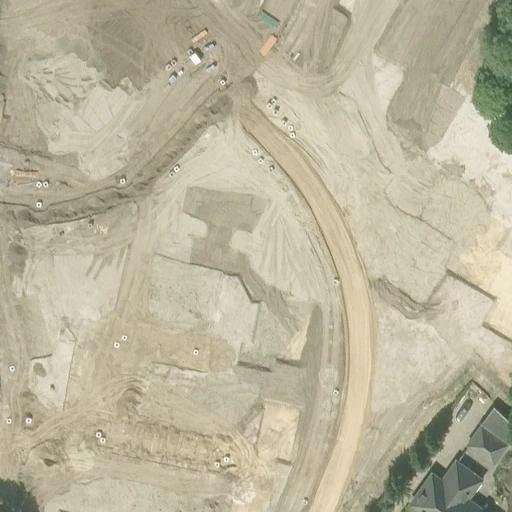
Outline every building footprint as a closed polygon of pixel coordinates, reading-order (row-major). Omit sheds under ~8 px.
[(380,0),(339,0),(338,3),(360,16),(354,26),(375,39),(382,27),(374,22),(385,3),(380,0)] [(344,61),(330,84),(370,107),(383,84),(344,61)] [(383,62),(376,74),(398,87),(405,75),(383,62)] [(399,174),(386,196),(405,208),(404,209),(405,210),(427,173),(408,162),(413,153),(401,146),(388,167),(399,174)] [(427,173),(405,210),(426,222),(440,198),(451,204),(463,183),(451,176),(446,184),(427,173)] [(463,206),(450,228),(462,235),(475,213),(463,206)] [(477,222),(449,268),(472,281),(500,235),(477,222)] [(126,255),(124,266),(132,268),(134,256),(126,255)] [(153,260),(151,268),(163,271),(165,263),(153,260)] [(165,263),(163,271),(175,273),(176,265),(165,263)] [(509,290),(489,323),(511,337),(511,336),(511,263),(510,263),(498,284),(509,290)] [(190,268),(189,276),(200,279),(202,271),(190,268)] [(202,271),(200,279),(212,281),(214,273),(202,271)] [(121,279),(113,318),(132,322),(141,284),(121,279)] [(141,284),(132,322),(151,326),(159,288),(141,284)] [(159,288),(151,326),(159,327),(170,330),(178,292),(159,288)] [(178,292),(170,330),(178,331),(189,334),(197,296),(178,292)] [(197,296),(189,334),(208,338),(216,300),(197,296)] [(155,359),(153,367),(165,369),(166,361),(155,359)] [(166,361),(165,369),(176,372),(178,364),(166,361)] [(192,367),(190,375),(202,377),(204,369),(192,367)] [(204,369),(202,377),(214,380),(216,372),(204,369)] [(233,376),(231,388),(239,389),(241,377),(233,376)] [(241,377),(239,389),(247,391),(249,379),(241,377)] [(141,382),(133,420),(153,424),(161,386),(141,382)] [(161,386),(153,424),(172,428),(180,390),(161,386)] [(180,390),(172,428),(190,432),(199,394),(180,390)] [(199,394),(190,432),(201,435),(209,436),(217,398),(199,394)] [(217,398),(209,436),(210,437),(228,440),(236,402),(217,398)] [(236,402),(228,440),(243,444),(248,445),(256,406),(236,402)] [(482,423),(466,445),(492,464),(494,461),(508,442),(482,423)] [(51,442),(43,480),(63,484),(71,446),(51,442)] [(71,446),(63,484),(82,488),(90,450),(71,446)] [(90,450),(82,488),(100,492),(109,454),(90,450)] [(109,454),(100,492),(120,496),(128,458),(109,454)] [(134,459),(126,498),(145,502),(154,464),(134,459)] [(433,471),(426,481),(414,497),(433,511),(432,511),(486,511),(467,498),(481,479),(455,460),(442,478),(433,471)] [(154,464),(145,502),(164,506),(172,468),(154,464)] [(172,468),(164,506),(183,510),(191,472),(172,468)] [(191,472),(183,510),(193,511),(202,511),(210,476),(191,472)] [(210,476),(202,511),(222,511),(229,480),(210,476)] [(52,498),(49,510),(57,511),(59,500),(52,498)] [(59,500),(57,511),(58,511),(65,511),(67,502),(59,500)]
